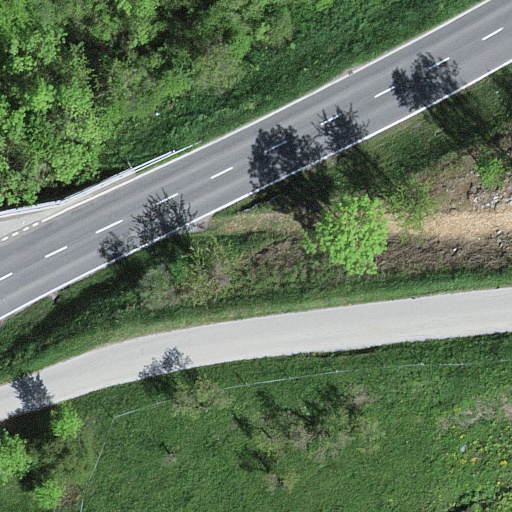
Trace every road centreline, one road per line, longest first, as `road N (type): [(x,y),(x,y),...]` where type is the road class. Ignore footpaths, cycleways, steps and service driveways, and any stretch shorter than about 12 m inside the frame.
road 1 (secondary): [(0,277),(312,129),(511,21)]
road 2 (unclassified): [(0,403),(120,364),(511,310)]
